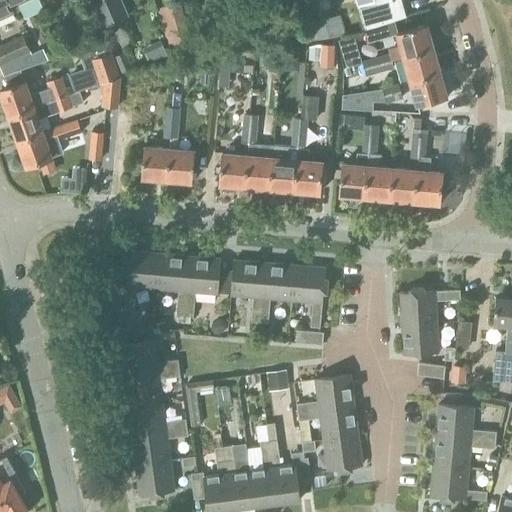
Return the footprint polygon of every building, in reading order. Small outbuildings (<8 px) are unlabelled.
[(0,0),(0,17),(13,12),(7,0),(0,0)] [(16,4),(24,0),(7,0),(13,12),(19,9),(16,4)] [(96,0),(93,1),(104,28),(129,18),(122,0),(96,0)] [(357,0),(365,28),(406,16),(402,0),(357,0)] [(159,9),(170,46),(193,39),(181,2),(159,9)] [(346,34),(340,13),(305,22),(310,44),(346,34)] [(368,40),(397,32),(398,32),(394,20),(365,28),(368,40)] [(404,56),(433,48),(426,24),(398,32),(397,32),(400,45),(388,48),(389,52),(391,60),(404,56)] [(0,64),(31,53),(28,47),(24,37),(23,34),(0,44),(0,64)] [(31,34),(24,37),(28,47),(35,43),(31,34)] [(338,67),(334,44),(322,44),(321,66),(338,67)] [(0,66),(3,75),(47,59),(43,48),(31,53),(0,64),(0,66)] [(440,73),(433,48),(404,56),(410,80),(440,73)] [(101,83),(105,82),(121,76),(112,52),(92,59),(101,83)] [(391,60),(389,52),(375,57),(380,72),(393,68),(391,60)] [(375,57),(361,61),(362,62),(366,76),(380,72),(375,57)] [(440,73),(410,80),(417,105),(446,97),(440,73)] [(0,89),(0,90),(9,114),(33,106),(51,100),(69,94),(62,75),(45,81),(47,88),(29,94),(25,81),(0,89)] [(121,76),(105,82),(103,106),(120,107),(121,76)] [(404,98),(400,83),(382,88),(386,102),(404,98)] [(33,106),(9,114),(17,138),(42,130),(38,120),(56,113),(73,107),(84,104),(80,90),(69,94),(51,100),(33,106)] [(180,107),(165,106),(164,121),(179,123),(180,107)] [(243,112),(242,128),(257,129),(258,114),(243,112)] [(42,130),(17,138),(26,165),(39,161),(43,173),(56,169),(52,156),(63,153),(58,139),(81,131),(77,118),(42,130)] [(308,133),(309,119),(294,118),(293,132),(308,133)] [(178,136),(179,123),(164,121),(163,135),(178,136)] [(379,138),(380,125),(364,124),(363,137),(379,138)] [(242,128),(241,141),(256,142),(257,129),(242,128)] [(429,144),(430,129),(414,128),(413,142),(420,143),(429,144)] [(104,131),(91,130),(88,158),(101,159),(104,131)] [(307,148),(308,133),(293,132),(291,146),(298,147),(307,148)] [(368,153),(378,154),(379,138),(363,137),(362,153),(368,153)] [(247,154),(244,185),(269,187),(273,145),(256,143),(256,142),(248,142),(247,154)] [(428,156),(429,144),(420,143),(413,142),(411,157),(418,157),(428,158),(428,156)] [(297,159),(298,147),(291,146),(273,145),(269,187),(294,190),(297,159)] [(166,178),(169,148),(144,146),(141,176),(166,178)] [(310,160),(310,148),(307,148),(298,147),(297,159),(294,190),(319,192),(322,161),(310,160)] [(194,150),(169,148),(166,178),(192,181),(194,150)] [(222,152),(219,183),(244,185),(247,154),(222,152)] [(367,165),(368,153),(362,153),(357,152),(356,164),(342,163),(339,194),(365,196),(367,165)] [(381,166),(382,154),(378,154),(368,153),(367,165),(365,196),(390,198),(392,167),(381,166)] [(431,170),(432,159),(428,158),(418,157),(417,169),(414,200),(440,202),(442,171),(431,170)] [(390,198),(414,200),(417,169),(405,168),(392,167),(390,198)] [(157,289),(160,253),(129,251),(128,262),(125,261),(124,275),(127,275),(124,311),(134,312),(136,287),(157,289)] [(160,253),(157,289),(186,291),(189,256),(160,253)] [(217,294),(220,259),(189,256),(186,291),(217,294)] [(264,262),(233,260),(230,295),(261,298),(264,262)] [(291,300),(294,265),(264,262),(261,298),(291,300)] [(294,265),(291,300),(314,302),(312,327),(320,327),(323,292),(326,292),(327,279),(324,278),(325,268),(294,265)] [(410,292),(399,293),(401,323),(436,321),(435,291),(424,291),(424,288),(410,289),(410,292)] [(461,289),(445,290),(445,300),(462,299),(461,289)] [(511,297),(496,296),(493,323),(507,324),(505,351),(496,351),(495,363),(493,381),(511,382),(511,297)] [(177,302),(176,314),(184,315),(185,302),(177,302)] [(193,316),(194,303),(185,302),(184,315),(193,316)] [(251,309),(250,321),(259,322),(260,309),(251,309)] [(269,310),(260,309),(259,322),(268,323),(269,310)] [(164,340),(164,330),(146,329),(147,314),(132,314),(131,338),(164,340)] [(436,321),(401,323),(403,354),(438,352),(436,321)] [(297,330),(295,342),(322,345),(323,332),(297,330)] [(154,340),(121,344),(125,376),(158,371),(154,340)] [(446,347),(446,361),(456,361),(457,347),(446,347)] [(178,360),(165,361),(166,370),(179,368),(178,360)] [(444,378),(445,365),(418,362),(417,375),(444,378)] [(166,370),(167,378),(180,376),(179,368),(166,370)] [(453,368),(452,381),(464,382),(466,370),(453,368)] [(287,370),(268,373),(270,392),(289,389),(287,370)] [(125,376),(129,406),(162,401),(158,371),(125,376)] [(297,412),(354,405),(350,374),(315,379),(318,400),(296,403),(297,412)] [(185,383),(191,426),(201,424),(196,391),(214,389),(213,380),(185,383)] [(133,436),(166,432),(162,401),(129,406),(133,436)] [(473,407),(438,404),(435,435),(471,438),(473,407)] [(323,439),(358,434),(354,405),(297,412),(298,420),(320,417),(323,439)] [(186,421),(173,422),(174,431),(187,429),(186,421)] [(295,464),(282,465),(276,423),(267,424),(270,441),(268,441),(276,503),(300,499),(295,464)] [(174,431),(175,439),(188,437),(187,429),(174,431)] [(497,431),(484,430),(484,439),(497,440),(497,431)] [(166,432),(133,436),(137,466),(171,462),(166,432)] [(358,434),(323,439),(327,469),(338,468),(338,471),(352,469),(351,466),(362,465),(358,434)] [(471,438),(435,435),(433,464),(468,467),(471,438)] [(497,440),(484,439),(483,447),(496,448),(497,440)] [(304,452),(318,450),(317,440),(303,442),(304,452)] [(265,468),(249,470),(254,506),(276,503),(268,441),(261,442),(265,468)] [(232,445),(223,447),(225,459),(227,473),(232,509),(254,506),(249,470),(246,444),(232,445)] [(208,511),(232,509),(227,473),(225,459),(223,447),(214,448),(218,474),(203,476),(203,472),(190,473),(194,499),(206,497),(208,511)] [(184,466),(198,465),(197,456),(184,458),(184,466)] [(7,511),(22,511),(27,510),(17,493),(24,489),(6,457),(0,459),(0,511),(4,511),(7,511)] [(171,462),(137,466),(141,498),(152,496),(153,500),(165,498),(164,495),(175,493),(171,462)] [(465,498),(468,467),(433,464),(430,495),(441,496),(440,499),(454,500),(454,497),(465,498)] [(474,490),(473,499),(486,500),(487,491),(474,490)] [(497,511),(511,511),(511,497),(501,495),(497,511)]
